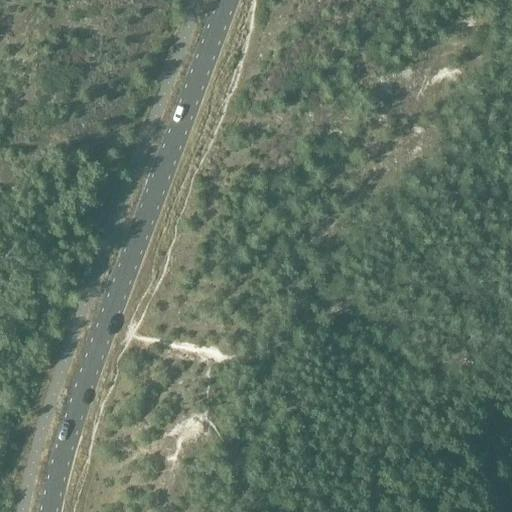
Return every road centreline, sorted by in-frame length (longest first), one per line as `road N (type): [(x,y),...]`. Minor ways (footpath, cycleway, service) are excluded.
road 1 (unknown): [(72,511),(162,229),(252,0)]
road 2 (tertiary): [(48,511),(73,416),(227,0)]
road 3 (unknown): [(128,334),(162,269),(245,40),(250,6)]
